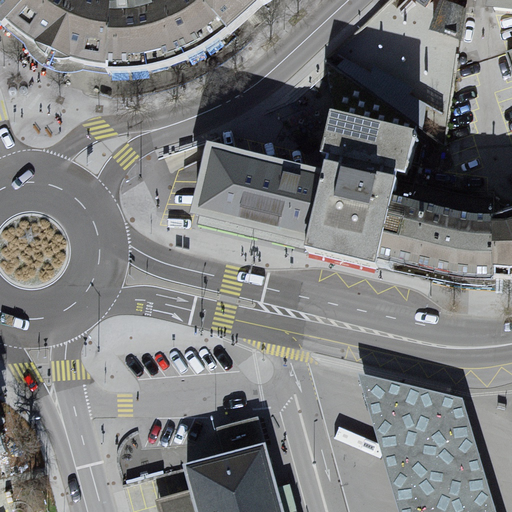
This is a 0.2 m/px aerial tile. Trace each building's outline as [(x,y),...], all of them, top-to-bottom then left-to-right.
[(0,0),(0,24),(9,35),(31,53),(55,63),(82,74),(115,80),(149,80),(181,73),(205,63),(222,53),(237,43),(200,0),(0,0)] [(200,0),(237,43),(283,0),(200,0)] [(410,0),(430,14),(439,0),(410,0)] [(511,0),(501,0),(498,21),(511,22),(511,0)] [(468,12),(444,4),(433,35),(462,44),(468,12)] [(347,61),(338,70),(426,134),(428,108),(411,97),(416,92),(375,67),(373,75),(347,61)] [(338,70),(326,62),(337,118),(419,137),(419,129),(338,70)] [(419,137),(337,118),(324,178),(336,180),(319,257),(389,274),(404,207),(419,137)] [(324,178),(217,152),(200,228),(319,257),(336,180),(324,178)] [(504,290),(502,225),(485,225),(450,218),(404,207),(389,274),(477,291),(504,290)] [(511,221),(502,225),(504,290),(511,290),(511,221)] [(498,511),(491,489),(485,467),(478,444),(472,423),(466,405),(362,379),(370,406),(377,428),(383,451),(391,474),(398,499),(402,511),(498,511)] [(286,511),(262,421),(220,432),(228,462),(190,472),(197,498),(161,508),(162,511),(286,511)]
